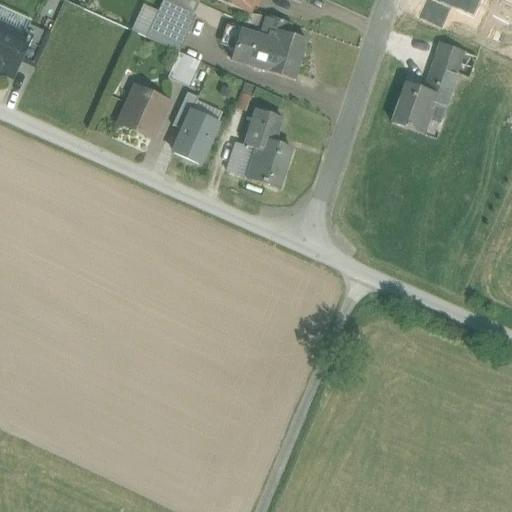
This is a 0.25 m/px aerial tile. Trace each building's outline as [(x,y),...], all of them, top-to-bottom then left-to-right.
[(178,51),(200,3),(192,0),(162,0),(157,11),(143,5),(131,30),(178,51)] [(214,0),(249,16),(253,7),(254,7),(256,0),(214,0)] [(266,19),(260,38),(241,32),(231,62),(236,64),(294,82),(295,78),(306,42),(288,36),(290,29),(291,27),(292,26),(266,18),(265,19),(266,19)] [(8,32),(0,28),(0,74),(13,80),(31,40),(11,31),(8,32)] [(191,86),(201,63),(180,54),(170,77),(191,86)] [(437,97),(407,87),(394,126),(424,136),(437,97)] [(168,104),(135,89),(119,125),(151,140),(168,104)] [(282,119),(256,111),(245,148),(255,151),(246,180),(279,190),(292,151),(273,145),(282,119)] [(192,114),(174,154),(199,166),(217,125),(192,114)]
